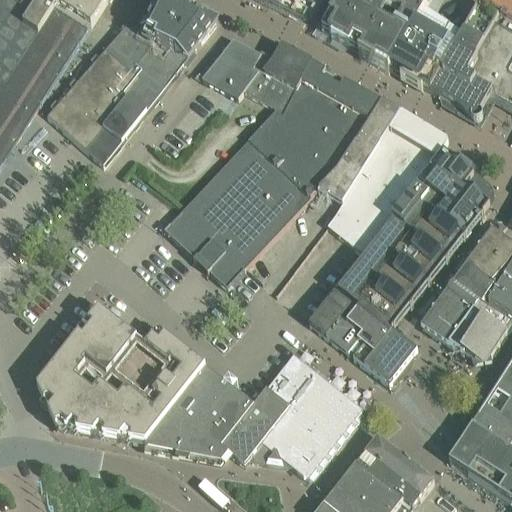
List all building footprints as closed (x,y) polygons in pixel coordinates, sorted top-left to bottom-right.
[(0,175),(111,0),(4,0),(0,7),(0,175)] [(263,0),(282,9),(288,8),(289,13),(297,16),(302,15),(304,20),(308,22),(309,19),(311,20),(313,16),(314,17),(326,0),(263,0)] [(329,26),(322,37),(361,59),(359,61),(427,99),(440,75),(446,64),(445,63),(453,49),(460,39),(450,32),(434,21),(425,15),(433,0),(346,0),(338,11),(329,26)] [(511,0),(477,0),(511,23),(511,0)] [(215,31),(159,3),(143,34),(161,44),(153,54),(168,65),(172,59),(185,69),(215,31)] [(440,75),(430,94),(439,100),(458,110),(471,124),(474,127),(477,126),(481,125),(482,123),(482,120),(481,117),(480,115),(490,96),(467,83),(487,47),(486,47),(500,22),(479,11),(466,35),(463,34),(460,39),(453,49),(445,63),(446,64),(440,75)] [(49,123),(105,171),(185,69),(172,59),(168,65),(153,54),(161,44),(143,34),(137,30),(128,32),(49,123)] [(511,39),(497,30),(487,47),(467,83),(490,96),(511,108),(511,39)] [(230,52),(203,86),(239,105),(245,98),(264,62),(245,52),(238,56),(230,52)] [(275,117),(276,118),(284,122),(313,68),(283,52),(275,67),(264,62),(245,98),(277,115),(275,117)] [(312,204),(320,196),(338,177),(383,107),(313,68),(284,122),(276,118),(250,146),(312,204)] [(320,196),(344,210),(401,118),(383,107),(338,177),(320,196)] [(331,232),(365,261),(377,248),(395,225),(395,226),(418,196),(417,195),(436,171),(435,170),(444,158),(443,157),(450,148),(401,118),(344,210),(331,232)] [(165,237),(228,295),(312,204),(250,146),(165,237)] [(365,261),(311,330),(391,393),(419,357),(393,338),(416,308),(413,306),(427,288),(430,290),(490,214),(464,193),(473,181),(476,176),(476,173),(476,172),(475,170),(474,169),(472,168),(469,167),(468,167),(466,167),(464,169),(461,171),(444,158),(435,170),(436,171),(417,195),(418,196),(395,226),(395,225),(377,248),(365,261)] [(511,248),(493,234),(454,288),(480,308),(494,290),(498,293),(511,270),(511,248)] [(511,270),(498,293),(489,306),(511,320),(511,270)] [(422,331),(450,350),(480,308),(454,288),(422,331)] [(511,328),(480,308),(450,350),(477,367),(478,373),(493,370),(492,364),(511,331),(511,328)] [(57,433),(147,450),(207,374),(160,337),(147,352),(100,315),(39,393),(57,433)] [(255,412),(222,453),(228,457),(237,465),(267,469),(263,474),(269,475),(270,469),(281,471),(280,476),(287,477),(284,471),(287,468),(309,486),(364,416),(303,368),(288,370),(255,412)] [(511,370),(474,430),(511,454),(511,453),(511,370)] [(225,388),(207,374),(147,450),(147,451),(222,465),(228,457),(222,453),(255,412),(234,395),(239,389),(230,382),(225,388)] [(511,453),(511,454),(474,430),(470,435),(467,439),(465,443),(461,449),(449,468),(511,508),(511,453)] [(357,470),(404,507),(410,511),(414,511),(435,487),(379,442),(357,470)] [(327,508),(325,511),(400,511),(404,507),(357,470),(355,473),(353,478),(350,483),(349,485),(346,489),(344,492),(341,496),(337,500),(334,503),(332,505),(327,508)]
